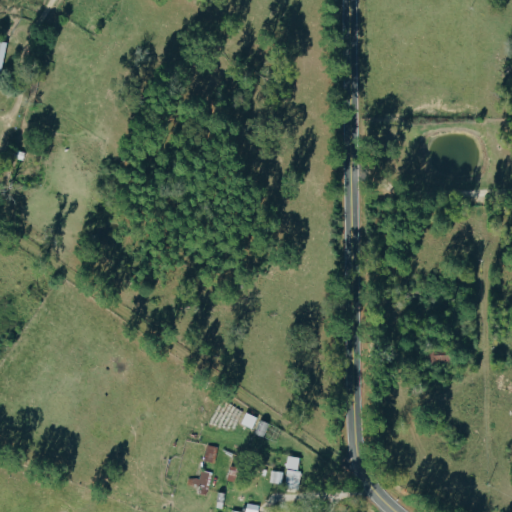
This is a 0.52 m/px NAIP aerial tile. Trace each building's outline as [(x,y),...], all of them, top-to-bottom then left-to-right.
[(8,41),(0,39),(0,69),(2,70),(8,41)] [(269,422),(261,421),(258,434),(266,436),(269,422)] [(204,460),(215,462),(218,446),(207,445),(204,460)] [(287,487),(301,486),(300,456),(287,456),(287,487)] [(189,483),(202,484),(201,494),(210,494),(211,471),(201,471),(201,478),(189,478),(189,483)] [(234,511),(259,511),(260,504),(248,503),(246,511),(235,510),(234,511)]
